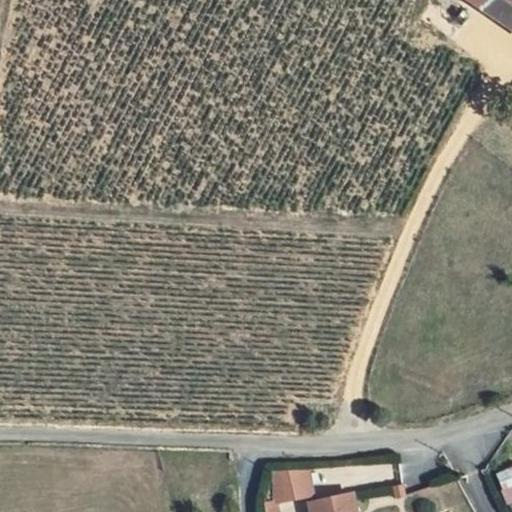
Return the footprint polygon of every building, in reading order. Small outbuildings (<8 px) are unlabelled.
[(511,0),(459,0),(511,33),(511,0)] [(511,468),(496,475),(508,504),(511,502),(511,468)] [(339,511),(336,496),(352,493),(347,472),(303,481),(309,511),(339,511)] [(256,479),(260,511),(273,511),(267,479),(256,479)] [(352,493),(336,496),(339,511),(355,509),(352,493)]
